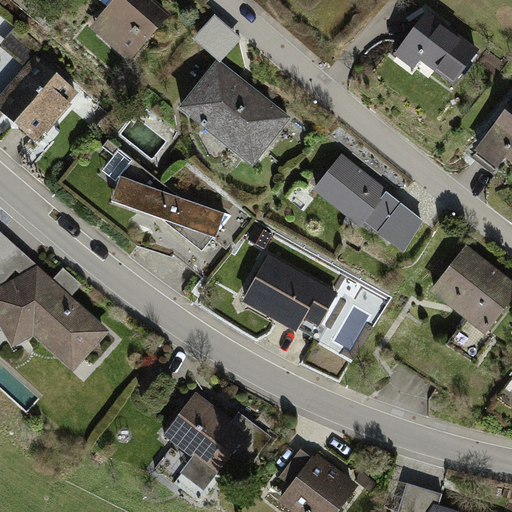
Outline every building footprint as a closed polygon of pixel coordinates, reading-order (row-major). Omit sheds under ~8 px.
[(99,0),(118,15),(102,33),(133,60),(170,18),(150,0),(99,0)] [(429,15),(406,47),(424,61),(422,63),(437,74),(439,73),(456,85),(480,53),(429,15)] [(36,59),(0,102),(0,107),(37,138),(45,128),(50,132),(72,105),(67,100),(75,90),(36,59)] [(220,67),(189,107),(209,123),(205,127),(209,131),(216,122),(260,157),(283,129),(278,125),(285,116),(255,93),(251,97),(233,83),(236,79),(220,67)] [(511,108),(476,154),(498,171),(511,153),(511,108)] [(119,150),(108,141),(104,147),(115,156),(119,150)] [(343,158),(319,189),(351,214),(360,209),(369,216),(378,205),(391,214),(389,216),(392,218),(385,227),(407,255),(426,223),(343,158)] [(121,186),(115,205),(164,221),(203,252),(214,238),(218,239),(222,226),(231,215),(186,201),(135,162),(123,179),(118,184),(121,186)] [(273,235),(256,227),(251,238),(267,246),(273,235)] [(511,281),(467,248),(436,290),(453,303),(456,298),(478,314),(472,322),(468,319),(466,322),(463,320),(457,329),(459,330),(447,346),(478,368),(502,336),(494,330),(511,305),(511,281)] [(270,260),(250,296),(283,315),(280,321),(298,332),(311,309),(326,317),(337,298),(270,260)] [(40,270),(0,294),(0,320),(16,349),(38,336),(76,373),(111,334),(40,270)] [(173,379),(162,371),(148,393),(160,401),(173,379)] [(197,397),(169,435),(198,457),(184,475),(206,492),(231,458),(247,470),(271,438),(240,415),(233,424),(197,397)] [(302,451),(271,493),(297,511),(341,511),(356,492),(343,482),(347,478),(320,458),(317,462),(302,451)] [(381,487),(362,473),(357,480),(376,493),(381,487)] [(445,511),(439,510),(444,495),(410,486),(402,511),(445,511)]
